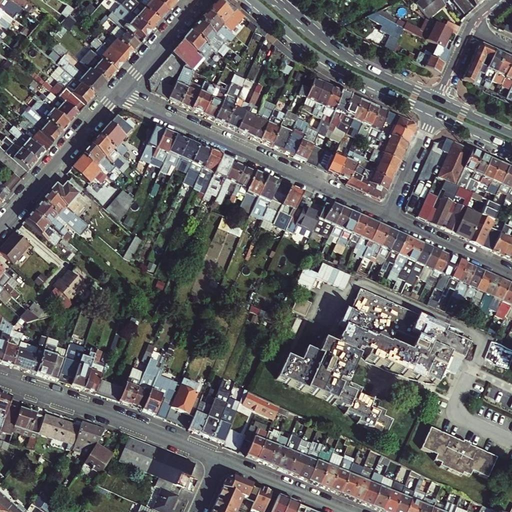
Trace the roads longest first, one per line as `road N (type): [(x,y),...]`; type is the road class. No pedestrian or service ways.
road 1 (residential): [(117,94),(385,215)]
road 2 (residential): [(0,380),(222,460)]
road 3 (secondary): [(251,0),(335,66),(432,111)]
road 4 (secondary): [(442,102),(346,56),(274,0)]
road 5 (tertiary): [(117,94),(0,228)]
road 6 (residential): [(385,215),(511,273)]
road 7 (residential): [(222,460),(348,511)]
road 8 (tertiary): [(199,0),(117,94)]
